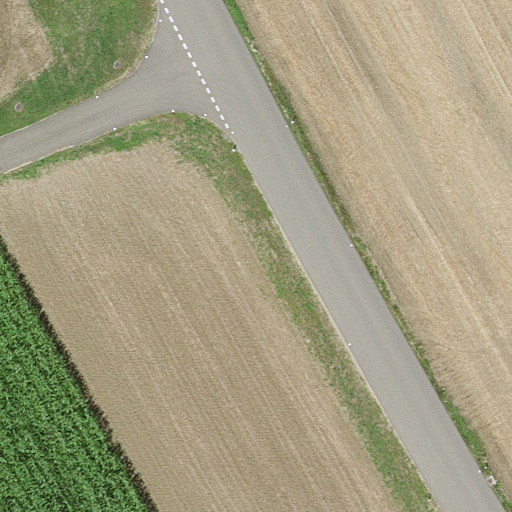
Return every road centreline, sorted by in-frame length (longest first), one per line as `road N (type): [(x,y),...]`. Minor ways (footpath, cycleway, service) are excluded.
road 1 (tertiary): [(181,0),(466,511)]
road 2 (track): [(0,152),(212,62)]
